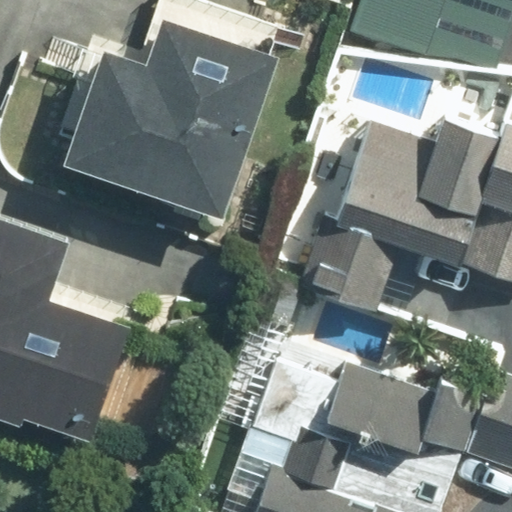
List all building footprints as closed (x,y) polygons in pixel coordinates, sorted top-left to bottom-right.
[(495,61),(511,14),(511,0),(360,0),(354,21),(431,50),(495,61)] [(158,10),(143,56),(99,42),(62,156),(124,177),(124,176),(216,205),(268,46),(158,10)] [(378,304),(399,237),(511,270),(511,111),(501,113),(496,130),(436,111),(429,133),(369,114),(340,207),(324,202),(300,280),(378,304)] [(0,408),(18,415),(21,407),(83,429),(122,314),(43,287),(63,229),(0,207),(0,408)] [(416,441),(420,429),(461,442),(459,448),(511,465),(511,371),(487,363),(479,387),(435,372),(431,385),(344,356),(325,411),(416,441)] [(348,436),(298,419),(282,464),(268,460),(249,511),(417,511),(332,482),(348,436)]
